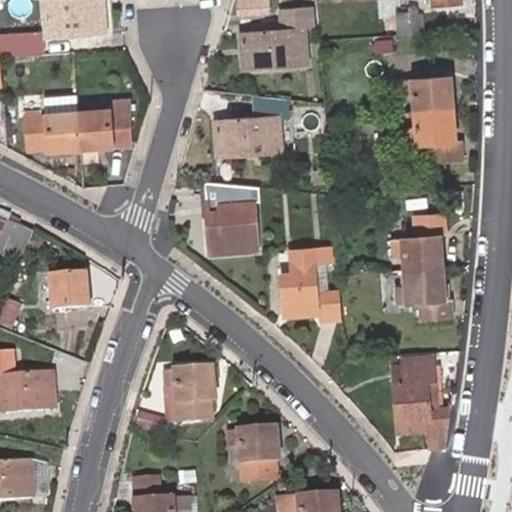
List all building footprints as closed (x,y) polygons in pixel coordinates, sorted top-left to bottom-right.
[(386,0),(389,39),(414,37),(411,5),(410,0),(386,0)] [(419,0),(420,4),(420,10),(459,6),(458,0),(419,0)] [(83,30),(98,29),(96,2),(41,7),(44,41),(83,38),(83,30)] [(459,21),(458,9),(440,11),(441,23),(459,21)] [(274,32),(237,35),(241,74),(298,70),(296,34),(308,33),(306,14),(274,15),(275,32),(274,32)] [(99,36),(98,29),(83,30),(83,38),(99,36)] [(0,42),(0,63),(40,60),(39,39),(0,42)] [(404,116),(443,112),(440,79),(394,82),(395,96),(402,96),(404,116)] [(105,110),(75,113),(78,148),(108,146),(124,146),(121,99),(104,99),(105,110)] [(284,117),(283,103),(246,99),(248,121),(212,124),(215,161),(274,156),(271,119),(284,117)] [(445,141),(443,112),(404,116),(405,132),(398,133),(400,146),(445,141)] [(78,148),(75,113),(26,117),(28,147),(44,145),(45,151),(78,148)] [(316,195),(329,195),(328,184),(327,171),(327,166),(302,167),(304,190),(316,188),(316,195)] [(327,171),(328,184),(335,184),(334,170),(327,171)] [(253,190),(202,184),(209,259),(257,255),(253,190)] [(394,274),(432,270),(430,238),(435,238),(433,222),(400,224),(401,241),(384,241),(385,256),(393,255),(394,274)] [(7,225),(0,240),(0,264),(14,271),(31,235),(7,225)] [(315,325),(340,323),(337,294),(323,295),(314,296),(311,269),(320,268),(328,267),(326,248),(278,252),(283,320),(315,318),(315,325)] [(323,295),(320,268),(311,269),(314,296),(323,295)] [(435,303),(432,270),(394,274),(396,290),(389,291),(390,306),(409,305),(410,322),(442,318),(441,302),(435,303)] [(80,276),(48,278),(50,309),(83,306),(80,276)] [(0,415),(48,412),(45,373),(20,375),(17,352),(0,354),(0,415)] [(424,366),(424,357),(401,358),(402,368),(424,366)] [(450,408),(451,405),(428,406),(426,380),(424,366),(402,368),(403,382),(404,391),(392,392),(396,432),(429,431),(430,437),(430,451),(444,449),(446,436),(450,408)] [(390,368),(392,392),(404,391),(403,382),(402,368),(390,368)] [(178,385),(180,404),(182,424),(216,422),(214,401),(212,369),(167,372),(168,385),(178,385)] [(279,462),(277,430),(231,432),(232,446),(243,446),(244,465),(246,482),(280,481),(279,462)] [(41,463),(24,464),(27,502),(43,500),(41,463)] [(0,503),(27,502),(24,464),(0,465),(0,503)] [(196,484),(194,471),(179,473),(181,486),(196,484)] [(195,511),(194,500),(163,502),(160,479),(133,482),(135,511),(195,511)] [(336,511),(336,497),(278,500),(279,511),(336,511)]
